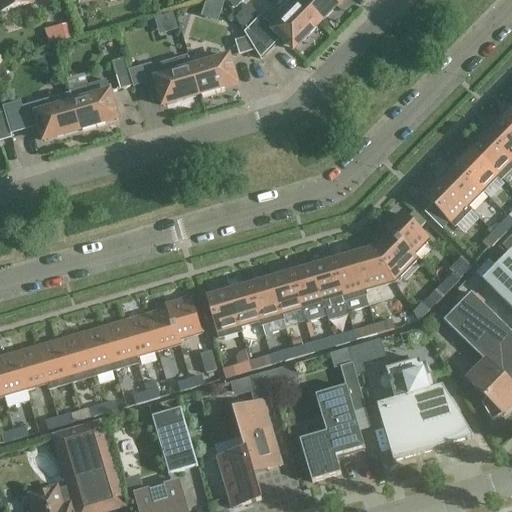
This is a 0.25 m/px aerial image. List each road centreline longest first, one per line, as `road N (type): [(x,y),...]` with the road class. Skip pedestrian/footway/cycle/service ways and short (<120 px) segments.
road 1 (residential): [(0,282),(334,187),(511,8)]
road 2 (residential): [(0,195),(288,110),(398,0)]
